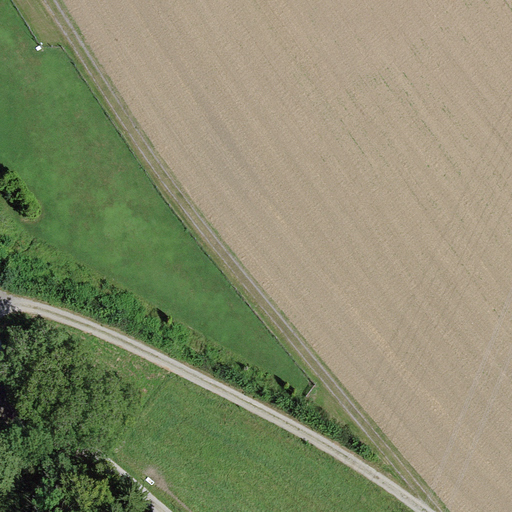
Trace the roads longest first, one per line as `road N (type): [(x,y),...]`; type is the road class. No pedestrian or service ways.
road 1 (track): [(43,0),(153,169),(439,511)]
road 2 (track): [(0,296),(32,302),(328,445),(424,511)]
road 3 (track): [(0,369),(165,511)]
road 4 (unclassified): [(0,377),(57,511)]
